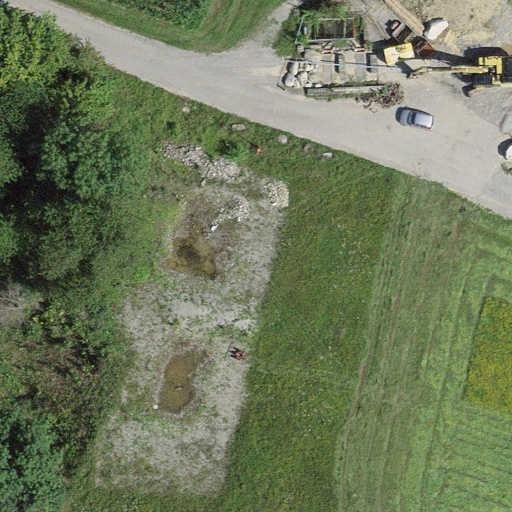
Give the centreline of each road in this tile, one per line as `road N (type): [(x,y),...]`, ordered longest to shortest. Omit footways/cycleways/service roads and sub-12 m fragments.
road 1 (track): [(0,0),(511,196)]
road 2 (track): [(223,91),(307,0)]
